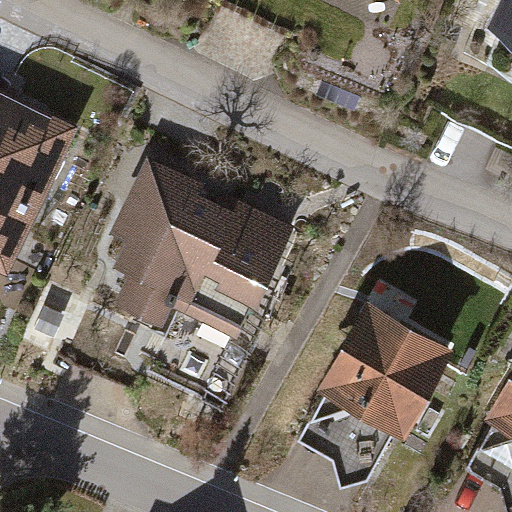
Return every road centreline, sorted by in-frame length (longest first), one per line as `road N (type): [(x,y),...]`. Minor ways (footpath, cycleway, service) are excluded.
road 1 (residential): [(22,0),(511,225)]
road 2 (residential): [(206,511),(0,427)]
